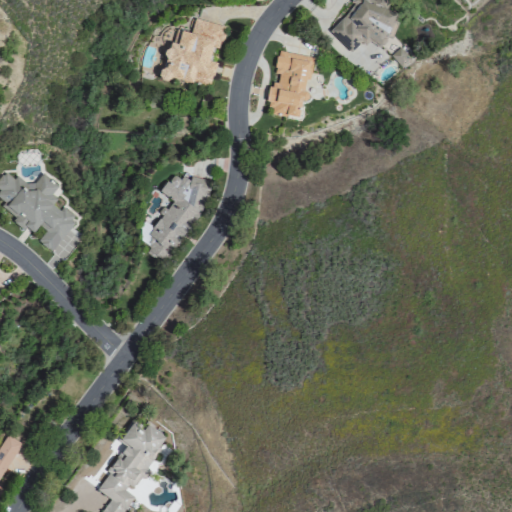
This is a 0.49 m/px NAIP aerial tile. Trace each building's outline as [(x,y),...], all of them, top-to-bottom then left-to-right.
[(328,34),(348,49),(351,41),(364,46),(368,41),(371,43),(382,47),(395,13),(385,9),(388,1),(387,0),(352,0),(351,5),(328,34)] [(208,85),(214,68),(215,62),(209,60),(209,49),(218,49),(223,36),(223,27),(213,23),(208,23),(194,18),(189,31),(168,30),(165,38),(169,38),(166,45),(160,45),(159,78),(177,79),(185,82),(196,82),(201,84),(208,85)] [(389,55),(400,68),(410,59),(399,47),(389,55)] [(312,58),(277,50),(272,73),(277,74),(275,83),(270,82),(263,109),(298,117),(312,58)] [(211,182),(190,176),(188,179),(172,174),(170,173),(158,191),(170,200),(153,226),(142,222),(137,239),(148,246),(146,254),(168,259),(170,252),(200,208),(203,201),(207,195),(211,182)] [(0,200),(8,212),(14,217),(12,219),(31,234),(39,224),(44,231),(36,241),(50,251),(73,222),(64,208),(62,207),(58,210),(49,203),(52,200),(48,197),(57,185),(41,174),(26,184),(15,175),(2,185),(0,181),(0,200)] [(121,511),(133,497),(126,491),(165,438),(146,424),(143,429),(130,419),(116,439),(125,445),(94,488),(109,499),(99,511),(121,511)] [(20,443),(6,434),(0,443),(0,476),(1,475),(20,443)]
